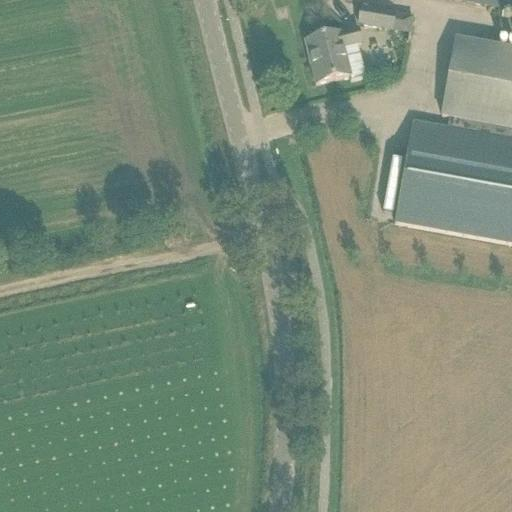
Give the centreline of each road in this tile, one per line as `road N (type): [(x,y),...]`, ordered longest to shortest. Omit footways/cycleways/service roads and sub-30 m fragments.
road 1 (tertiary): [(285,511),(290,429),(277,304),(207,0)]
road 2 (track): [(0,291),(263,238)]
